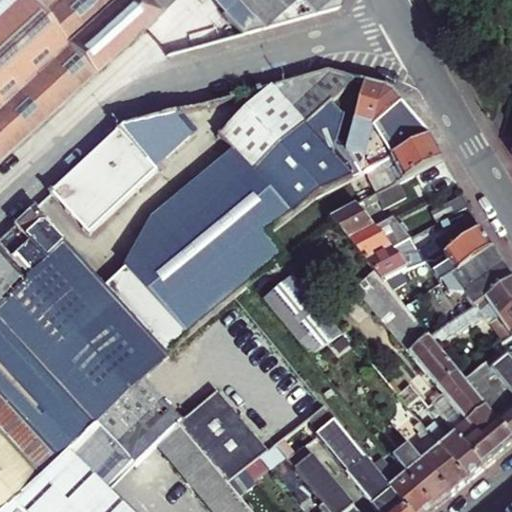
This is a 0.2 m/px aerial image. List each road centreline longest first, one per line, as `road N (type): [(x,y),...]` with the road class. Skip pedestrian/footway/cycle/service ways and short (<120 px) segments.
road 1 (residential): [(0,206),(126,94),(401,20)]
road 2 (tertiary): [(511,202),(401,20)]
